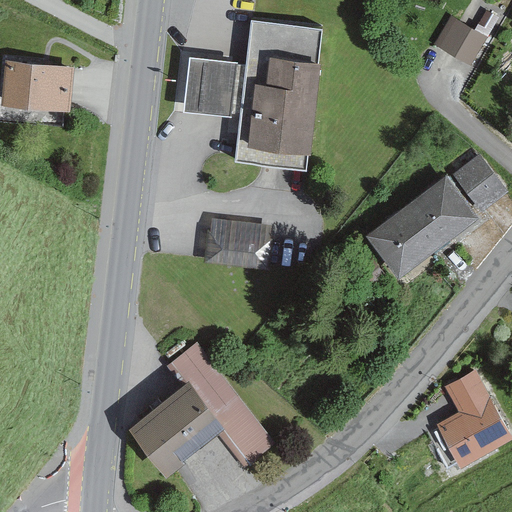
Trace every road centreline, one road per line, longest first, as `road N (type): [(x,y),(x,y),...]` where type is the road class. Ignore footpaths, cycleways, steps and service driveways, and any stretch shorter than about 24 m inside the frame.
road 1 (secondary): [(87,467),(148,0)]
road 2 (residential): [(251,511),(292,495),(421,376),(511,259)]
